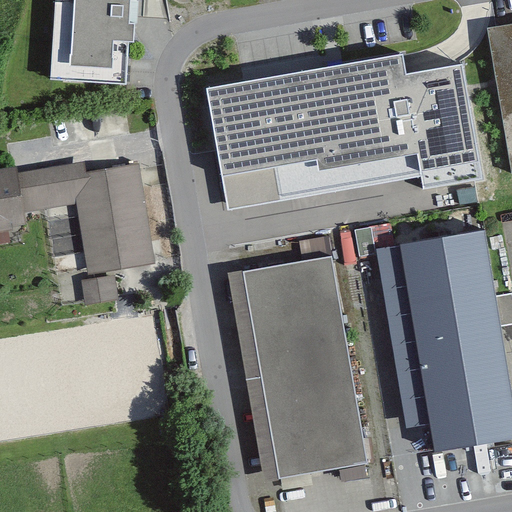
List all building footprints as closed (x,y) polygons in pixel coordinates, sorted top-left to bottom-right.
[(132,0),(57,0),(52,80),(127,85),(132,0)] [(511,25),(495,28),(511,140),(511,25)] [(406,51),(205,88),(228,215),(423,180),(425,191),(487,180),(466,63),(410,73),(406,51)] [(95,159),(31,167),(37,210),(83,204),(95,275),(165,264),(148,166),(99,173),(95,159)] [(31,167),(0,171),(0,252),(23,250),(20,229),(39,226),(37,210),(31,167)] [(400,243),(436,453),(511,439),(511,392),(501,328),(496,297),(484,229),(400,243)] [(351,360),(332,257),(244,273),(262,376),(351,360)] [(116,276),(82,281),(86,305),(119,300),(116,276)] [(511,294),(496,297),(501,328),(511,325),(511,294)] [(160,308),(0,332),(0,463),(180,435),(160,308)] [(369,464),(351,360),(262,376),(280,479),(369,464)]
